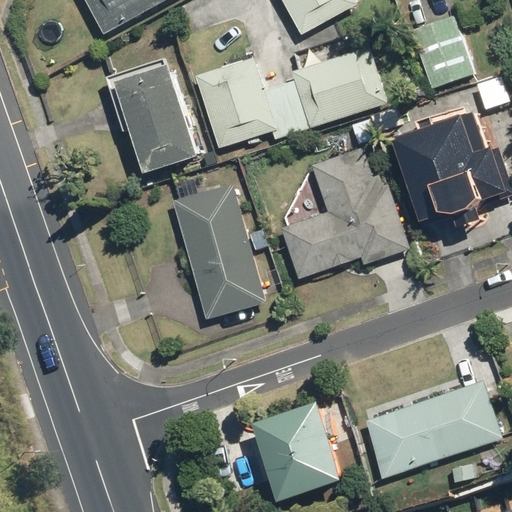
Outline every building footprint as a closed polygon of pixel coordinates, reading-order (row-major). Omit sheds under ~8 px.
[(85,0),(106,37),(175,0),(85,0)] [(282,0),(303,38),(361,6),(356,0),(282,0)] [(456,18),(413,33),(433,91),(476,76),(456,18)] [(295,73),(298,82),(313,131),(391,106),(372,49),(295,73)] [(132,133),(147,178),(202,161),(170,60),(108,80),(126,136),(132,133)] [(277,142),(313,131),(298,82),(267,92),(256,60),(198,79),(221,151),(275,134),(277,142)] [(489,82),(465,90),(471,107),(494,99),(489,82)] [(393,109),(353,126),(362,148),(402,131),(393,109)] [(476,115),(393,144),(422,226),(443,219),(457,221),(472,216),(483,206),(504,199),(505,202),(511,199),(511,181),(501,150),(490,153),(476,115)] [(284,229),(301,281),(364,261),(366,267),(413,252),(392,186),(386,188),(382,177),(375,180),(365,150),(314,167),(330,214),(284,229)] [(236,186),(175,203),(208,322),(269,306),(236,186)] [(486,383),(368,424),(389,482),(507,442),(486,383)] [(273,480),(282,507),(347,485),(320,406),(248,429),(266,483),(273,480)]
